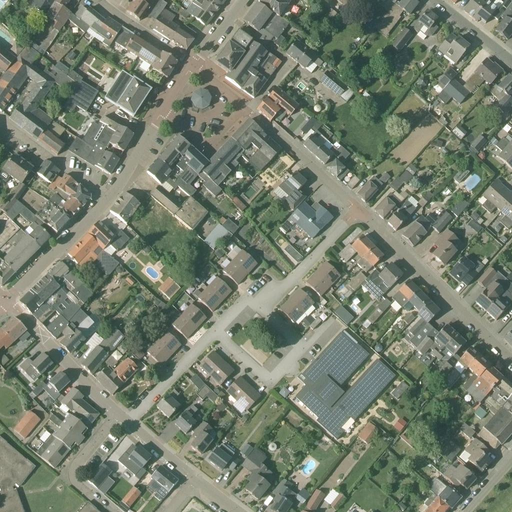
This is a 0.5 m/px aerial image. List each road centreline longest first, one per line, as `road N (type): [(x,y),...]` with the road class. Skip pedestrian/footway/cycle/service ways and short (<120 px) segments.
road 1 (residential): [(511,363),(357,210)]
road 2 (residential): [(214,332),(274,379),(299,347),(259,309)]
road 3 (residential): [(117,415),(5,301)]
road 4 (residential): [(357,210),(243,108)]
road 5 (residential): [(5,301),(107,200)]
road 6 (residential): [(259,309),(357,210)]
road 7 (residential): [(107,200),(0,123)]
road 8 (residential): [(110,511),(72,472),(117,415)]
road 9 (residential): [(128,423),(214,332)]
